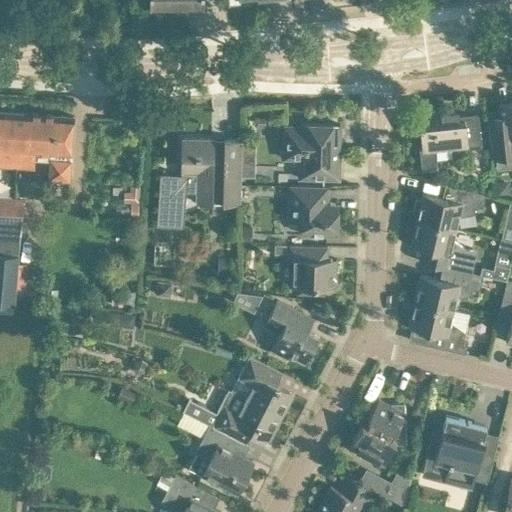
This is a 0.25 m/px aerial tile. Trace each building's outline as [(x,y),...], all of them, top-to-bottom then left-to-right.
[(149,0),(149,9),(203,8),(202,0),(149,0)] [(511,101),(499,103),(500,116),(487,117),(489,137),(491,158),(496,158),(497,167),(511,165),(511,101)] [(422,170),(438,168),(435,147),(466,143),(466,146),(481,144),(480,133),(478,113),(452,116),(451,115),(450,114),(449,113),(448,112),(440,113),(440,108),(421,110),(422,124),(419,124),(421,142),(419,143),(422,170)] [(26,150),(29,112),(18,111),(0,110),(0,165),(14,166),(18,167),(19,149),(26,150)] [(70,153),(72,135),(73,115),(29,112),(26,150),(19,149),(18,167),(34,168),(35,159),(35,151),(50,152),(49,157),(49,160),(48,179),(70,180),(71,159),(70,159),(70,153)] [(303,177),(319,178),(339,178),(340,144),(332,144),(332,123),(300,122),(300,125),(284,125),(284,153),(304,154),(303,177)] [(214,144),(214,138),(181,138),(181,158),(181,172),(187,172),(187,176),(162,175),(160,203),(185,205),(186,192),(196,192),(196,202),(240,203),(241,177),(242,143),(242,139),(224,139),(224,144),(214,144)] [(242,143),(241,177),(254,177),(255,144),(242,143)] [(508,179),(495,181),(497,195),(510,193),(508,179)] [(290,184),(289,217),(302,217),(301,232),(317,233),(337,233),(338,209),(338,204),(338,203),(327,202),(328,185),(308,184),(290,184)] [(139,201),(139,186),(130,186),(130,191),(123,191),(123,201),(139,201)] [(423,193),(417,218),(455,227),(458,216),(475,213),(474,208),(482,207),(485,194),(451,186),(448,198),(423,193)] [(0,197),(0,237),(20,239),(23,199),(0,197)] [(453,239),(455,227),(417,218),(411,244),(420,246),(417,260),(433,263),(448,267),(472,272),(477,251),(465,248),(453,239)] [(239,243),(239,244),(251,244),(251,225),(239,225),(239,243)] [(511,240),(511,228),(503,227),(500,237),(511,240)] [(0,303),(14,304),(15,292),(15,290),(16,283),(18,263),(20,239),(0,237),(0,303)] [(293,284),(299,284),(299,292),(324,293),(324,289),(328,286),(332,286),(332,282),(336,278),(330,271),(330,258),(327,258),(327,245),(307,244),(288,244),(274,244),(274,253),(288,253),(288,258),(293,259),(293,284)] [(230,258),(219,258),(218,271),(229,272),(230,258)] [(506,279),(509,266),(494,263),(493,268),(481,266),(479,274),(483,274),(506,279)] [(414,300),(453,308),(456,297),(472,294),(472,289),(480,288),(483,274),(479,274),(472,272),(448,267),(445,280),(420,274),(414,300)] [(506,341),(511,342),(511,280),(506,279),(498,313),(511,316),(506,341)] [(169,297),(172,282),(157,280),(155,294),(169,297)] [(313,318),(295,309),(276,299),(264,323),(279,330),(271,348),(288,357),(290,353),(305,361),(318,335),(307,330),(313,319),(313,318)] [(434,331),(430,345),(465,353),(468,339),(461,334),(464,330),(450,320),(453,308),(414,300),(408,325),(434,331)] [(134,321),(135,313),(110,311),(109,319),(134,321)] [(249,354),(238,375),(248,380),(247,382),(251,385),(245,397),(281,416),(293,393),(276,384),(282,372),(264,362),(249,354)] [(144,372),(147,365),(142,359),(134,360),(132,367),(137,373),(144,372)] [(122,387),(118,397),(131,402),(135,393),(122,387)] [(231,390),(212,426),(237,439),(240,441),(244,443),(251,430),(252,431),(269,439),(280,418),(281,416),(245,397),(231,390)] [(350,445),(368,454),(384,463),(394,443),(406,443),(405,415),(406,412),(404,411),(404,403),(390,403),(378,397),(368,418),(371,419),(367,426),(362,423),(350,445)] [(187,403),(183,411),(184,411),(202,420),(209,408),(190,398),(187,403)] [(486,425),(472,421),(446,415),(442,428),(441,428),(434,457),(448,461),(443,481),(446,481),(447,478),(469,483),(468,487),(471,488),(484,439),(483,438),(485,431),(486,425)] [(207,427),(194,451),(196,452),(209,458),(201,474),(219,483),(237,492),(253,460),(232,449),(237,439),(212,426),(209,424),(207,427)] [(202,488),(184,479),(174,474),(173,476),(163,470),(156,483),(167,488),(160,502),(179,511),(222,511),(196,499),(202,488)] [(316,511),(350,511),(352,507),(360,511),(372,488),(345,474),(338,488),(331,485),(316,511)] [(511,511),(511,478),(503,511),(511,511)] [(408,490),(407,489),(395,483),(388,496),(394,499),(405,505),(408,490)]
